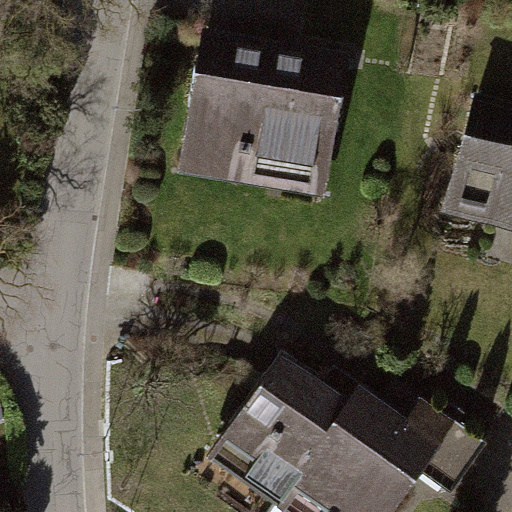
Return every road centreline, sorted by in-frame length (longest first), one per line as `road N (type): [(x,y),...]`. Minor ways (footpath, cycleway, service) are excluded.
road 1 (residential): [(108,0),(61,323)]
road 2 (residential): [(61,323),(57,511)]
